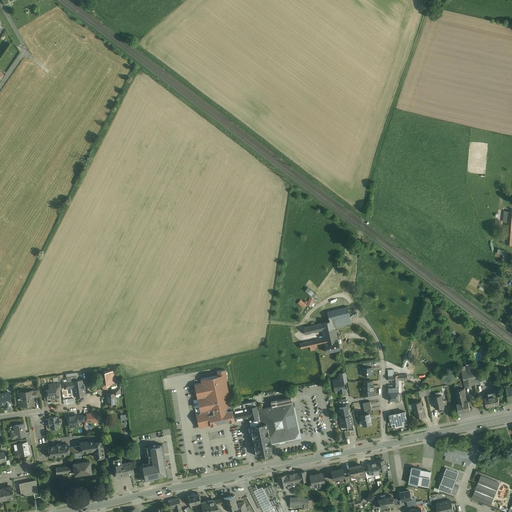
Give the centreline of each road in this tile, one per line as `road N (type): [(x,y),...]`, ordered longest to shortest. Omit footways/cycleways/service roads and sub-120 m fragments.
road 1 (track): [(434,0),(380,154),(349,298)]
road 2 (secondary): [(243,474),(472,425)]
road 3 (secondary): [(63,511),(243,474)]
